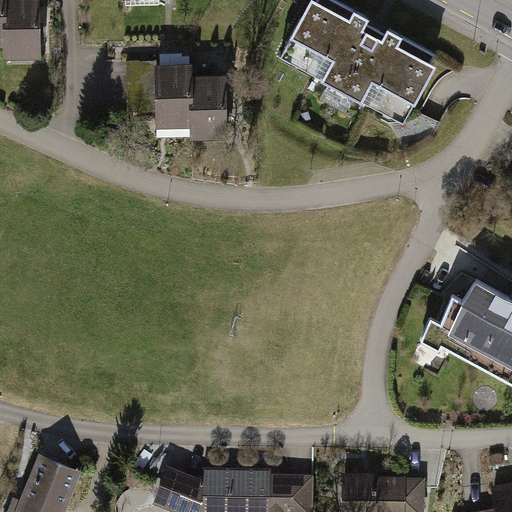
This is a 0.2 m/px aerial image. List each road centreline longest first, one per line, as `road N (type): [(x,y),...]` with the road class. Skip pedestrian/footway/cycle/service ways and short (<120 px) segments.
road 1 (residential): [(439,184),(246,205),(150,189),(0,122)]
road 2 (residential): [(375,439),(22,420),(0,411)]
road 3 (residential): [(439,184),(434,228),(379,340),(375,439)]
road 4 (unknown): [(66,151),(73,94),(67,0)]
road 5 (residential): [(511,434),(375,439)]
road 6 (residential): [(511,72),(474,147),(439,184)]
